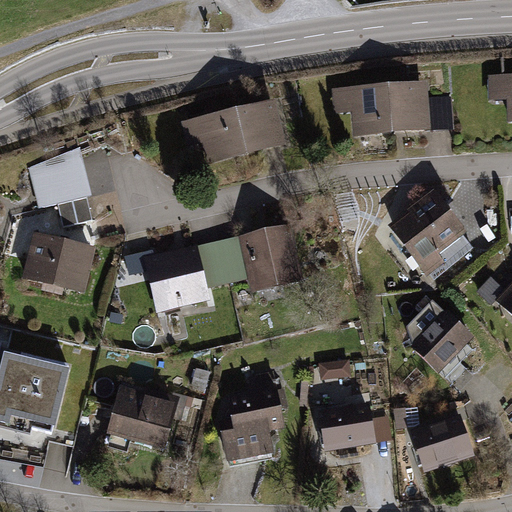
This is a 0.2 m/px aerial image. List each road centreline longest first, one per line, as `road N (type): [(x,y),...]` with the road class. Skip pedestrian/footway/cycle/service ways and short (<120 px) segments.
road 1 (tertiary): [(0,105),(104,61),(511,17)]
road 2 (residential): [(148,206),(178,211),(357,176),(511,168)]
road 3 (track): [(162,0),(0,52)]
